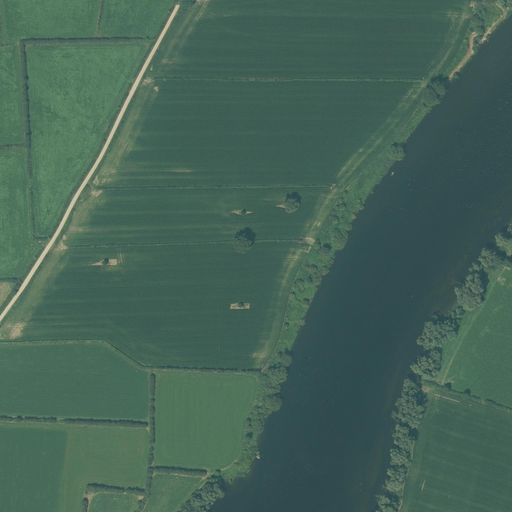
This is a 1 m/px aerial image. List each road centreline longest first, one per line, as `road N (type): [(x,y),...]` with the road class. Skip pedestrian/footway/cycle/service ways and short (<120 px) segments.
road 1 (track): [(180,0),(97,163),(0,319)]
road 2 (track): [(0,423),(63,425),(137,465),(195,468)]
